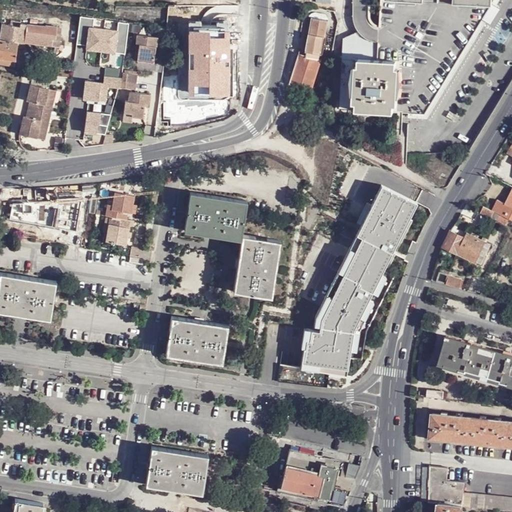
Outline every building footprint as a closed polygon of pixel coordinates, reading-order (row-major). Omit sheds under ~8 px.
[(491,0),(492,1),(468,0),(381,0),(381,34),(380,61),(392,61),(389,112),(398,112),(426,113),(493,4),(495,0),(491,0)] [(183,36),(185,6),(169,6),(166,30),(166,35),(183,36)] [(329,20),(314,17),(307,50),(308,50),(308,55),(301,55),(294,86),(314,90),(321,58),(329,20)] [(0,26),(0,41),(18,43),(19,31),(26,32),(25,42),(57,46),(60,27),(45,26),(45,27),(10,23),(9,26),(0,25),(0,26)] [(26,32),(19,31),(18,43),(25,44),(25,42),(26,32)] [(155,36),(134,33),(133,42),(137,43),(135,59),(151,62),(155,36)] [(17,57),(18,43),(0,41),(0,57),(16,60),(17,57)] [(120,70),(122,51),(91,48),(89,71),(100,72),(101,68),(120,70)] [(0,63),(15,66),(16,60),(0,57),(0,63)] [(167,74),(179,76),(182,61),(169,59),(167,74)] [(392,61),(380,61),(343,59),(340,109),(389,112),(392,61)] [(122,73),(121,79),(119,84),(118,88),(132,90),(134,74),(122,73)] [(56,90),(31,84),(27,100),(29,100),(28,108),(50,114),(56,90)] [(191,88),(167,85),(162,119),(179,121),(180,112),(184,112),(186,95),(190,95),(191,88)] [(126,102),(121,101),(119,113),(129,114),(128,118),(140,120),(142,105),(146,106),(147,95),(127,92),(126,102)] [(50,114),(28,108),(26,116),(24,116),(19,133),(36,137),(39,126),(46,128),(50,114)] [(83,132),(106,135),(109,115),(86,112),(83,132)] [(46,128),(39,126),(36,137),(44,139),(46,128)] [(352,165),(358,155),(346,149),(341,159),(343,160),(352,165)] [(352,165),(343,160),(340,166),(349,171),(352,165)] [(345,184),(375,200),(382,187),(385,189),(389,183),(382,179),(381,181),(361,171),(363,168),(355,164),(345,184)] [(59,211),(86,216),(90,192),(63,188),(59,211)] [(127,210),(130,211),(132,202),(133,193),(115,190),(114,200),(108,199),(106,214),(112,215),(108,240),(127,243),(129,225),(131,226),(132,218),(127,217),(127,210)] [(511,190),(506,203),(498,201),(492,211),(495,212),(507,218),(511,220),(511,190)] [(187,233),(243,241),(244,236),(249,202),(193,194),(187,233)] [(495,212),(492,211),(483,207),(480,213),(491,219),(495,212)] [(12,219),(0,217),(0,232),(10,234),(12,219)] [(464,239),(450,232),(448,236),(445,241),(443,247),(456,253),(464,239)] [(467,233),(464,239),(456,253),(475,263),(485,242),(467,233)] [(284,242),(244,236),(243,241),(237,295),(275,299),(284,242)] [(153,250),(145,248),(144,255),(143,258),(146,258),(151,259),(153,250)] [(145,264),(146,258),(143,258),(132,256),(131,262),(145,264)] [(451,273),(448,282),(462,286),(465,277),(451,273)] [(0,292),(0,313),(52,322),(58,283),(3,275),(0,292)] [(169,356),(225,365),(231,328),(175,319),(169,356)] [(511,354),(446,337),(439,363),(511,383),(511,354)] [(426,397),(427,397),(442,399),(443,399),(444,392),(427,390),(426,397)] [(511,421),(433,414),(430,438),(511,446),(511,421)] [(314,496),(334,501),(344,462),(291,449),(284,477),(280,476),(277,491),(313,500),(314,496)] [(150,488),(206,496),(212,460),(156,451),(150,488)] [(431,466),(427,502),(439,504),(445,504),(448,480),(449,468),(431,466)] [(463,507),(464,493),(466,482),(448,480),(445,504),(463,507)] [(463,507),(511,511),(511,498),(464,493),(463,507)]
